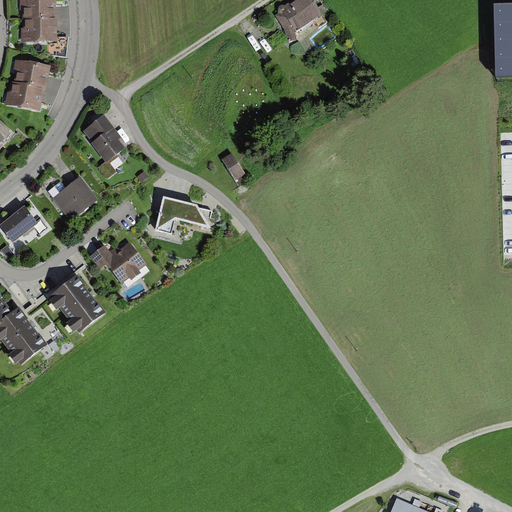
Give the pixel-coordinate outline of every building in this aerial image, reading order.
[(55,0),(20,0),(21,19),(22,19),(22,42),(58,41),(57,17),(56,17),(55,0)] [(288,42),(297,40),(295,32),(314,20),(319,28),(328,22),(313,0),(292,0),(285,5),(283,5),(280,6),(279,7),(278,10),(280,13),(276,15),(285,29),(288,42)] [(49,43),(49,55),(67,58),(69,37),(59,37),(59,43),(49,43)] [(50,66),(16,60),(12,82),(10,81),(6,104),(41,110),(45,88),(47,89),(50,66)] [(122,137),(104,114),(82,131),(106,162),(98,168),(107,179),(117,172),(110,163),(119,157),(117,154),(125,147),(119,139),(122,137)] [(13,132),(0,120),(0,142),(2,141),(2,143),(13,132)] [(249,180),(233,153),(222,159),(239,186),(249,180)] [(149,177),(145,171),(137,177),(142,183),(149,177)] [(99,199),(81,176),(53,198),(71,221),(99,199)] [(164,196),(155,231),(176,219),(211,228),(210,225),(200,207),(198,204),(164,196)] [(39,223),(25,205),(0,224),(13,242),(39,223)] [(214,211),(200,207),(210,225),(214,211)] [(172,235),(176,219),(155,231),(172,235)] [(147,264),(130,242),(114,255),(105,245),(90,256),(100,269),(107,264),(122,284),(130,278),(131,280),(141,272),(139,270),(147,264)] [(16,256),(8,245),(1,250),(10,261),(16,256)] [(107,312),(77,274),(50,295),(80,333),(107,312)] [(12,311),(0,294),(0,323),(5,320),(3,318),(12,311)] [(18,305),(12,311),(3,318),(5,320),(0,323),(0,338),(22,366),(49,344),(18,305)] [(398,497),(391,511),(442,511),(443,511),(437,509),(435,511),(430,511),(420,508),(422,502),(415,499),(413,504),(398,497)]
